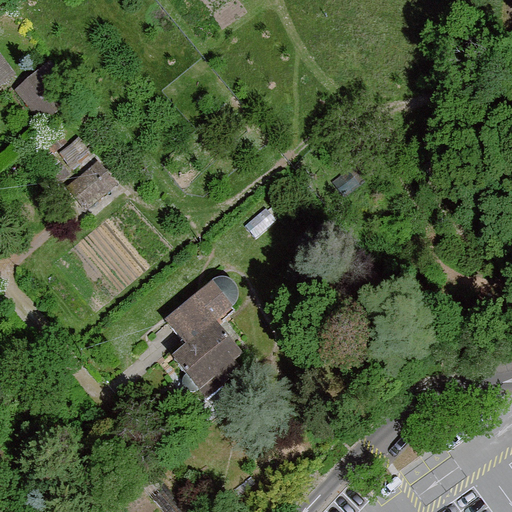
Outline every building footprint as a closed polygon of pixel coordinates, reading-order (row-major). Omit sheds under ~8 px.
[(45,70),(19,91),(45,123),(67,106),(49,84),(54,80),(45,70)] [(67,145),(61,138),(52,146),(57,153),(67,145)] [(91,157),(78,141),(60,157),(73,172),(91,157)] [(69,177),(54,157),(40,168),(48,178),(40,184),(47,193),(69,177)] [(457,178),(442,158),(424,171),(439,191),(457,178)] [(79,184),(94,204),(115,187),(99,168),(79,184)] [(359,187),(349,173),(334,183),(345,198),(359,187)] [(277,222),(266,211),(248,228),(258,239),(277,222)] [(175,362),(206,399),(239,371),(233,364),(243,357),(214,323),(232,308),(235,306),(237,300),(237,292),(233,287),(227,284),(221,284),(213,287),(169,323),(190,349),(175,362)]
